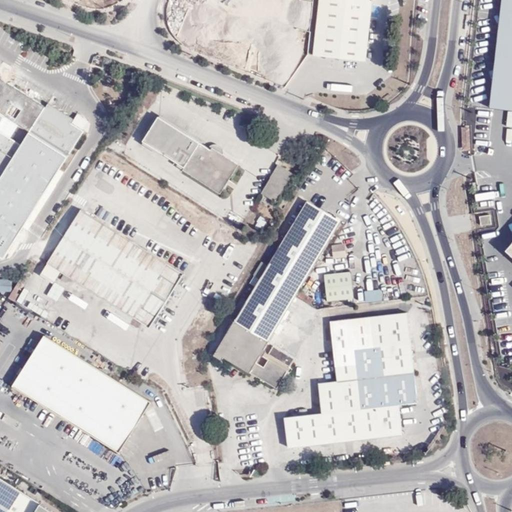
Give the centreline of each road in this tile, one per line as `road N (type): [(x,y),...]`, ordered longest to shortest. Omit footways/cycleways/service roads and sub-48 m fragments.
road 1 (unknown): [(279,454),(408,436),(422,422),(426,395),(411,306),(388,304),(321,318),(305,388),(274,411)]
road 2 (tertiary): [(143,511),(203,495),(419,471)]
road 3 (secondary): [(400,182),(440,274),(462,435)]
road 4 (secondary): [(500,412),(477,370),(433,176)]
road 5 (tertiary): [(131,49),(334,123)]
road 6 (tertiary): [(0,0),(131,49)]
road 7 (secondary): [(439,126),(458,0)]
